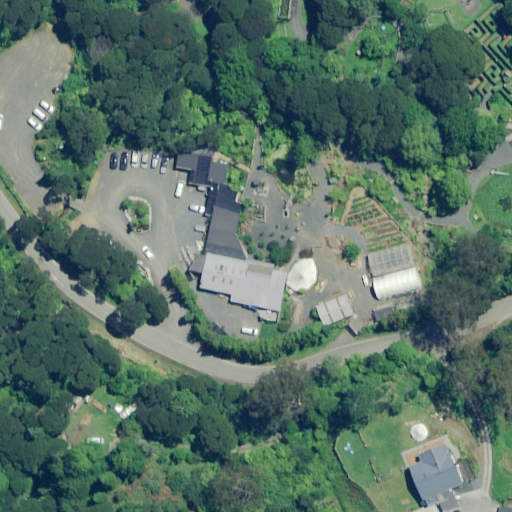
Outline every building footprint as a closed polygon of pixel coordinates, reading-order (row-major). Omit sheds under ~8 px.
[(198,159),(191,183),(215,190),(221,165),(198,159)] [(266,319),(282,322),(289,272),(276,269),(277,263),(248,257),(242,238),(236,238),(231,224),(235,204),(217,200),(205,254),(209,255),(202,287),(233,294),(233,297),(236,298),(236,301),(258,306),(266,319)] [(356,315),(349,295),(319,305),(326,326),(356,315)] [(394,305),(378,310),(382,322),(398,316),(394,305)] [(422,462),(412,466),(428,507),(439,503),(442,511),(448,511),(463,506),(455,487),(468,482),(451,441),(419,454),(422,462)]
